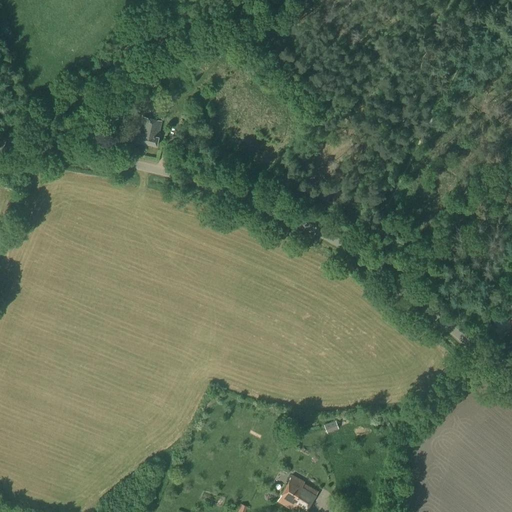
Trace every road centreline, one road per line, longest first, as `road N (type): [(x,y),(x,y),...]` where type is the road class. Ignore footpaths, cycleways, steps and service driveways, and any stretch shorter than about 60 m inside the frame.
road 1 (unclassified): [(482,358),(358,252),(259,202),(0,136)]
road 2 (unclassified): [(387,511),(412,426),(482,358)]
